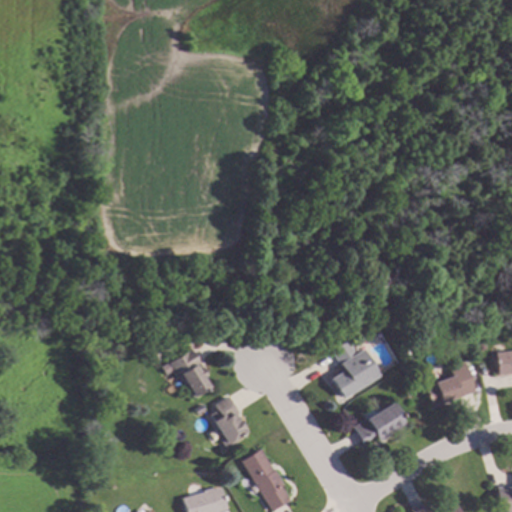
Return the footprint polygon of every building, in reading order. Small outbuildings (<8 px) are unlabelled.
[(347,344),(346,345),(351,353),(359,349),(375,375),(339,398),(327,378),(339,370),(327,350),(344,339),(347,344)] [(485,348),(476,349),(475,341),(483,339),(485,348)] [(194,362),(192,364),(195,369),(198,367),(203,376),(200,378),(205,387),(189,396),(182,384),(178,386),(170,372),(162,376),(157,367),(188,350),(194,362)] [(511,373),(495,375),(492,352),(511,350),(511,373)] [(472,391),(428,407),(421,387),(450,376),(451,379),(466,374),(472,391)] [(238,418),(234,420),(241,431),(233,436),(235,440),(222,448),(216,438),(218,437),(206,416),(214,411),(210,405),(224,396),(238,418)] [(402,424),(375,441),(372,435),(359,444),(348,427),(389,402),(402,424)] [(270,470),(271,470),(279,484),(277,486),(285,500),(267,511),(237,461),(257,449),(270,470)] [(511,511),(493,511),(493,487),(510,487),(510,474),(511,474),(511,511)] [(208,489),(216,487),(223,510),(216,511),(181,511),(178,498),(186,495),(185,493),(208,486),(208,489)] [(427,511),(430,511),(450,502),(455,511),(407,511),(406,509),(422,501),(427,511)]
